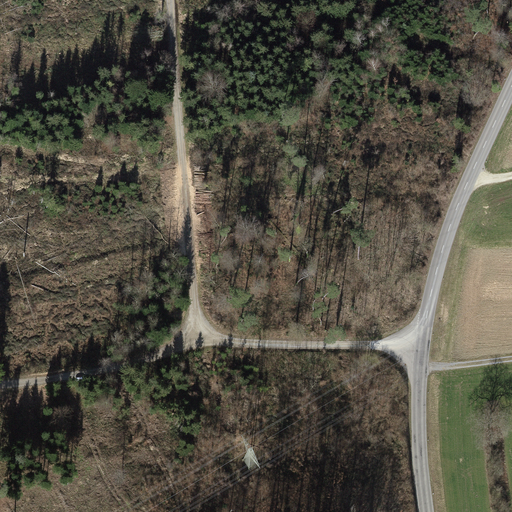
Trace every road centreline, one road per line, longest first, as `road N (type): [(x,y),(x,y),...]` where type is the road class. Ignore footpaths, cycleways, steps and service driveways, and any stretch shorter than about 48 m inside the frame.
road 1 (tertiary): [(511,82),(438,265),(423,338),(433,511)]
road 2 (track): [(423,338),(200,340),(107,367),(0,384)]
road 3 (track): [(200,340),(172,0)]
